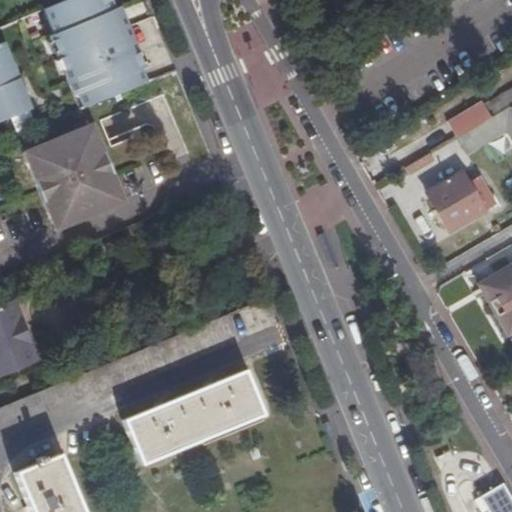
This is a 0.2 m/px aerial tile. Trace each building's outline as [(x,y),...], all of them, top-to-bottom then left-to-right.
[(64,0),(44,8),(54,33),(48,35),(77,109),(142,83),(136,70),(146,65),(121,6),(111,10),(106,0),(64,0)] [(0,119),(28,109),(2,41),(0,41),(0,119)] [(142,68),(136,70),(142,83),(147,81),(142,68)] [(511,114),(507,107),(456,136),(465,152),(504,129),(511,141),(511,114)] [(89,123),(19,152),(51,231),(120,201),(89,123)] [(425,192),(446,228),(490,203),(476,179),(466,184),(460,173),(425,192)] [(126,254),(108,261),(128,301),(144,294),(126,254)] [(511,263),(479,283),(507,330),(511,327),(511,263)] [(215,315),(226,310),(264,295),(253,271),(194,294),(201,311),(211,307),(215,315)] [(11,302),(0,306),(0,369),(33,356),(11,302)] [(0,511),(0,435),(236,336),(226,310),(215,315),(93,366),(0,404),(0,511)] [(151,320),(133,329),(139,345),(175,329),(170,316),(153,323),(151,320)] [(240,368),(121,419),(138,462),(215,429),(258,411),(240,368)] [(80,511),(57,452),(14,470),(30,511),(80,511)] [(511,511),(511,501),(500,482),(490,488),(478,495),(488,511),(511,511)]
